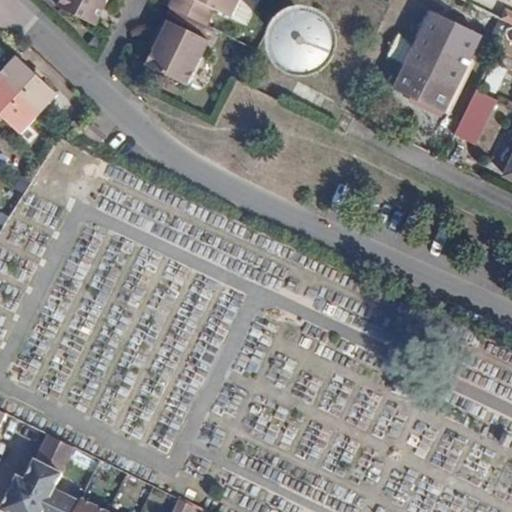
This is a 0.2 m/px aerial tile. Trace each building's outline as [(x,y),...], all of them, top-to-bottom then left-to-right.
[(95,0),(60,0),(58,5),(85,20),(95,0)] [(237,0),(200,0),(231,15),(237,0)] [(336,71),(342,63),(346,55),(346,47),(344,33),(336,23),(328,16),(315,13),(300,14),(288,22),(280,32),(278,46),(279,56),(282,63),(287,71),(299,78),(312,81),(327,78),(336,71)] [(210,43),(168,21),(159,36),(163,39),(151,67),(188,86),(210,43)] [(450,22),(425,75),(463,93),(488,40),(450,22)] [(18,66),(0,85),(40,123),(58,105),(18,66)] [(40,123),(0,85),(0,126),(19,145),(40,123)] [(72,458),(46,445),(23,490),(16,487),(4,511),(5,511),(87,511),(82,509),(78,511),(54,499),(72,458)] [(176,501),(170,511),(187,511),(189,507),(176,501)]
